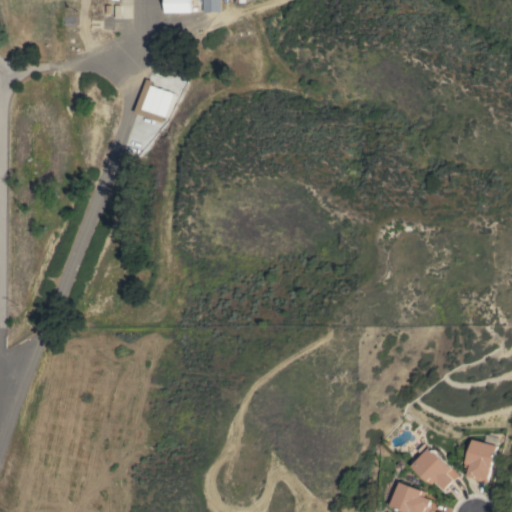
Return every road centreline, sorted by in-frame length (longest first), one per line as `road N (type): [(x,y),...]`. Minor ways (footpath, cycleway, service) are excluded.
road 1 (track): [(3,376),(47,327),(142,74),(140,0)]
road 2 (residential): [(0,178),(0,412)]
